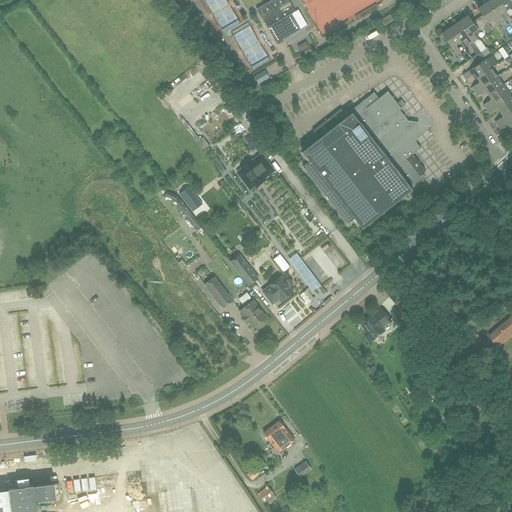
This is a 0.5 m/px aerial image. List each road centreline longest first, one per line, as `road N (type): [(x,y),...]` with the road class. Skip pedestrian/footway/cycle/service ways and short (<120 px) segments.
road 1 (unclassified): [(155,424),(244,383),(350,296)]
road 2 (unclassified): [(350,296),(506,167)]
road 3 (residential): [(414,33),(408,24),(274,102)]
road 4 (residential): [(506,167),(414,33)]
road 5 (unclassified): [(0,445),(155,424)]
